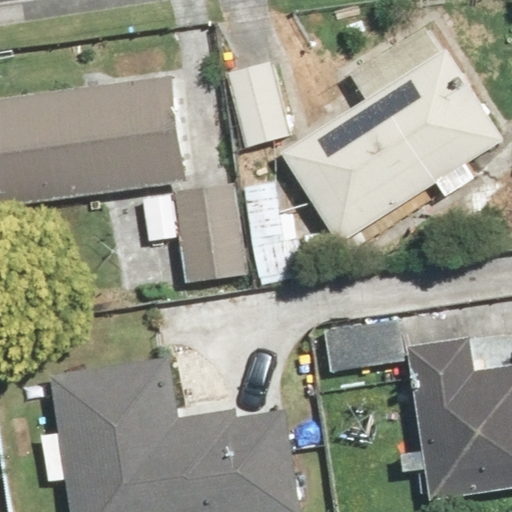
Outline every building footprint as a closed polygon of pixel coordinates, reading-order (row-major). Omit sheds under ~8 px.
[(387,101),(297,154),(352,249),(511,156),(511,134),(446,22),(367,68),(387,101)] [(286,57),(240,67),(257,141),(303,131),(286,57)] [(187,76),(0,100),(0,206),(200,181),(187,76)] [(291,215),(286,185),(256,190),(273,282),(299,278),(296,263),(313,260),(304,212),(291,215)] [(252,186),(184,195),(195,278),(262,269),(252,186)] [(406,314),(336,323),(342,366),(412,357),(406,314)] [(486,342),(428,347),(442,500),(511,493),(511,365),(488,368),(486,342)] [(163,362),(75,372),(91,511),(321,511),(308,405),(170,421),(163,362)]
